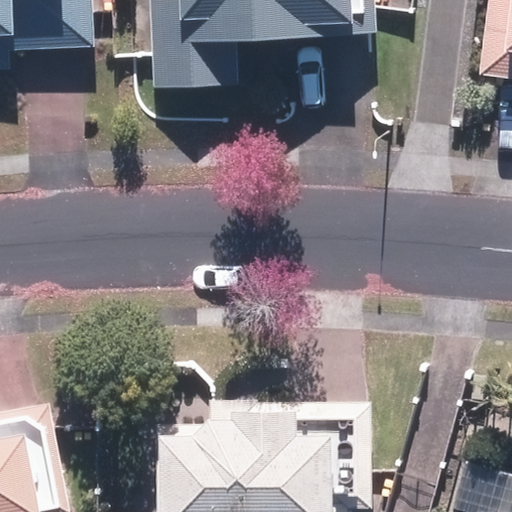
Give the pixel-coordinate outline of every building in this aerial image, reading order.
[(0,0),(0,68),(28,69),(28,48),(106,49),(106,0),(0,0)] [(161,0),(160,78),(255,79),(256,32),(388,34),(388,0),(161,0)] [(511,0),(495,0),(492,72),(511,73),(511,0)] [(169,415),(168,511),(249,511),(250,511),(276,511),(275,511),(361,511),(361,497),(385,497),(385,394),(228,394),(228,415),(169,415)] [(0,511),(50,511),(50,508),(83,501),(61,400),(0,413),(0,511)] [(511,511),(511,502),(492,497),(488,511),(511,511)]
